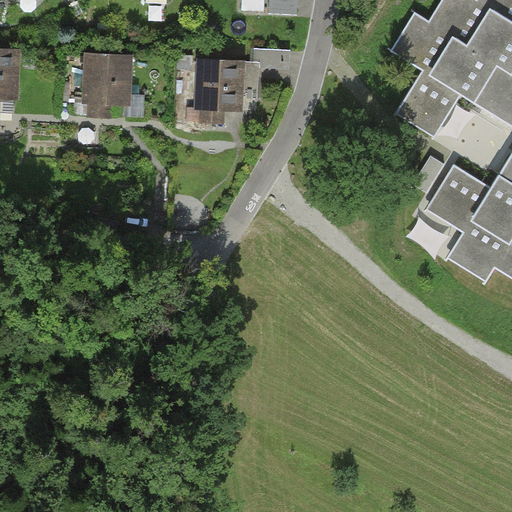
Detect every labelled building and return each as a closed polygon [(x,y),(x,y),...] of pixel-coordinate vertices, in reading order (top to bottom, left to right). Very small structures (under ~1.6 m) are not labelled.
[(511,124),(511,0),(482,0),(482,1),(479,0),(449,0),(435,23),(421,15),(397,53),(424,70),(400,108),(438,133),(463,94),(511,124)] [(260,62),(291,62),(292,45),(260,44),(260,62)] [(0,102),(16,103),(18,54),(0,52),(0,102)] [(128,109),(130,59),(81,57),(79,107),(87,107),(86,118),(111,119),(112,108),(128,109)] [(241,112),(243,63),(195,61),(193,110),(200,110),(200,122),(225,123),(226,111),(241,112)] [(511,156),(492,188),(455,164),(430,205),(466,227),(451,252),(490,277),(498,263),(511,271),(511,156)]
